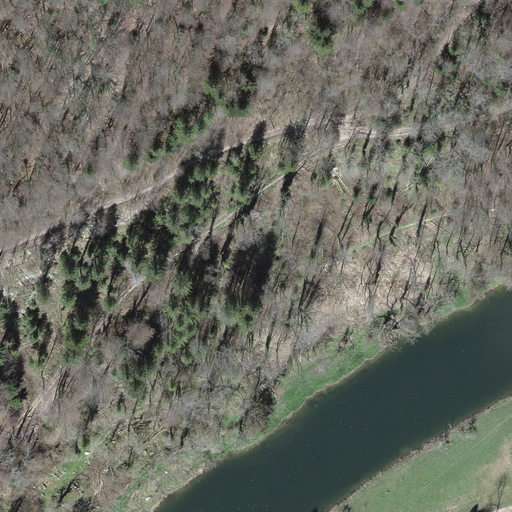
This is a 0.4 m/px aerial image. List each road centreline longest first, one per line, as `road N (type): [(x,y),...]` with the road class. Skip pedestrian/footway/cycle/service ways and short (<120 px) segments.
road 1 (track): [(0,435),(122,292),(191,235),(359,122)]
road 2 (track): [(0,253),(247,137),(314,121),(359,122)]
road 3 (track): [(359,122),(433,129),(511,107)]
